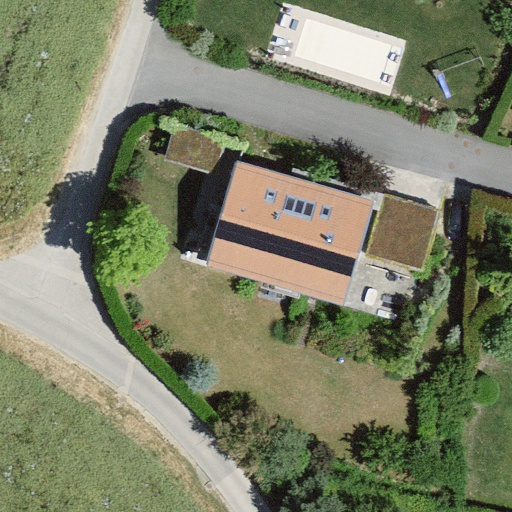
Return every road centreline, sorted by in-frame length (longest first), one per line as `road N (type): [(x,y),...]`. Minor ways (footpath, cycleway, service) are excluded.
road 1 (residential): [(511,173),(128,61),(26,307)]
road 2 (residential): [(26,307),(188,423),(247,511)]
